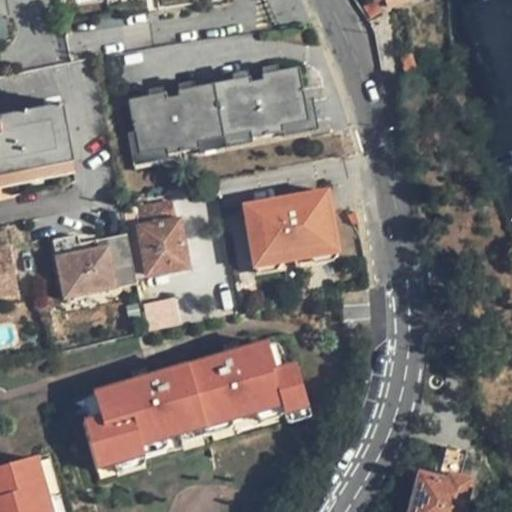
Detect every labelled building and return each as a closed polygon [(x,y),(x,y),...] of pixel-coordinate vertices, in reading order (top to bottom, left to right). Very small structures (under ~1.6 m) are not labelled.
[(253,140),(283,135),(284,128),(310,124),(300,70),(264,77),(264,82),(252,84),(251,79),(179,93),(180,97),(168,100),(168,96),(131,102),(140,155),(166,151),(168,157),(198,151),(199,145),(250,134),(253,136),(253,140)] [(0,178),(73,165),(62,106),(0,118),(0,178)] [(276,204),(240,209),(248,262),(334,249),(326,196),(291,202),(288,202),(288,207),(277,209),(276,204)] [(288,202),(291,202),(290,199),(287,197),(278,198),(276,201),(276,204),(277,209),(288,207),(288,202)] [(187,270),(188,268),(178,221),(176,220),(172,201),(126,210),(139,277),(187,270)] [(117,289),(113,270),(134,266),(128,235),(89,242),(91,251),(82,253),(80,244),(79,236),(54,240),(65,299),(117,289)] [(91,251),(89,242),(80,244),(82,253),(91,251)] [(334,249),(248,262),(250,272),(258,278),(273,275),(279,268),(307,264),(315,269),(330,267),(336,259),(334,249)] [(0,301),(21,297),(13,252),(0,254),(0,301)] [(138,285),(134,266),(113,270),(117,289),(138,285)] [(452,272),(429,274),(432,314),(457,311),(452,272)] [(147,302),(152,328),(182,322),(177,296),(147,302)] [(308,410),(286,337),(87,396),(94,421),(83,424),(98,472),(142,459),(139,448),(279,407),(283,418),(308,410)] [(461,511),(469,482),(460,479),(465,456),(447,451),(439,479),(419,474),(409,511),(461,511)] [(51,511),(37,460),(0,469),(0,511),(51,511)]
